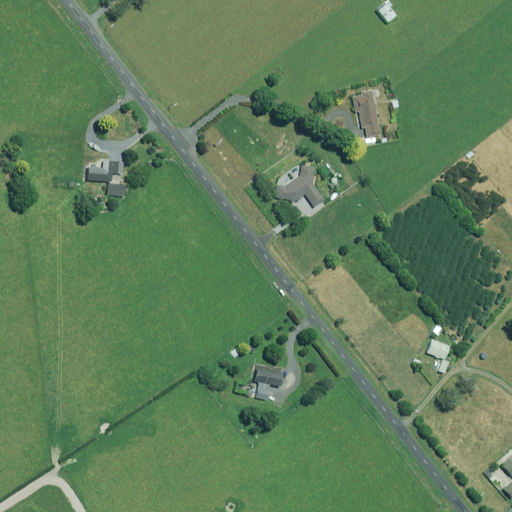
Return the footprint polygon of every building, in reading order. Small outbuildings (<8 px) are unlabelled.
[(396,16),(386,4),(378,11),(387,23),(396,16)] [(364,128),(366,138),(380,136),(372,90),(360,93),(360,96),(352,97),(355,113),(358,112),(361,129),(364,128)] [(469,161),(476,155),(472,151),(466,156),(469,161)] [(124,162),(103,160),(102,169),(87,168),(86,180),(111,182),(111,174),(123,175),(124,162)] [(288,200),(292,204),(303,197),(302,196),(304,195),(313,208),(324,201),(312,182),(314,168),(302,165),(299,176),(284,187),(276,185),(274,198),(288,200)] [(125,186),(108,184),(107,195),(124,197),(125,186)] [(443,329),(437,325),(433,332),(438,336),(443,329)] [(449,347),(431,340),(426,353),(444,360),(449,347)] [(422,364),(413,359),(410,364),(419,369),(422,364)] [(448,363),(442,361),(438,372),(444,374),(448,363)] [(269,385),(279,387),(281,375),(256,369),(254,382),(258,383),(255,398),(266,400),(269,385)] [(511,457),(502,467),(511,477),(511,482),(503,490),(511,499),(511,498),(511,457)] [(495,479),(488,471),(485,474),(492,482),(495,479)]
